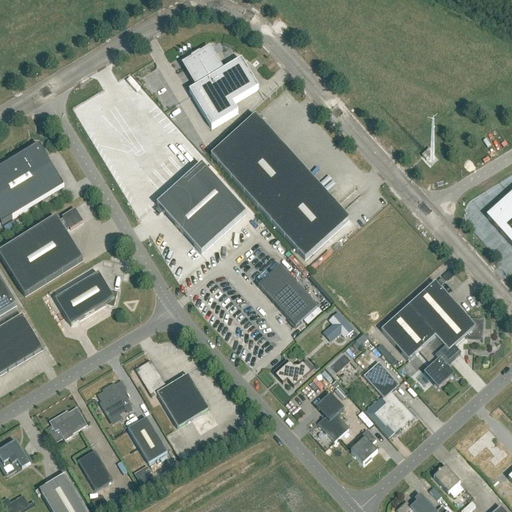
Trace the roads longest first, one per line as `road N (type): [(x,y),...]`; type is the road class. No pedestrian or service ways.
road 1 (tertiary): [(424,209),(264,31),(223,8),(178,12),(43,92)]
road 2 (unclassified): [(354,511),(176,311)]
road 3 (unclassified): [(176,311),(43,92)]
road 4 (unknown): [(176,311),(217,272),(238,267),(289,335),(278,359),(246,389)]
road 5 (unclassified): [(356,511),(511,373)]
road 6 (unclassified): [(0,418),(176,311)]
road 7 (tertiary): [(511,308),(424,209)]
